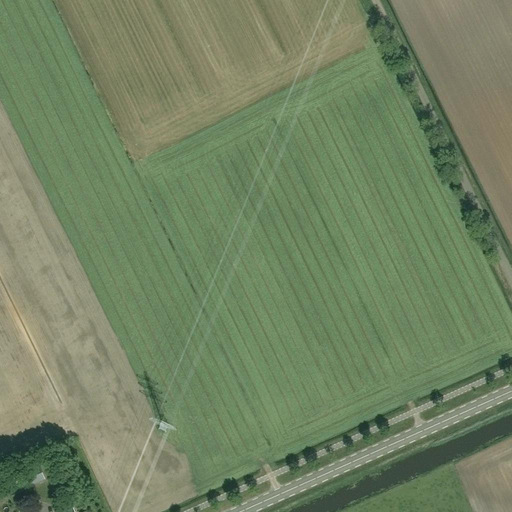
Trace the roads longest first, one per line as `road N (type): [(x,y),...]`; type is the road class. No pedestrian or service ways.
road 1 (unclassified): [(511,279),(374,0)]
road 2 (secondary): [(244,511),(511,391)]
